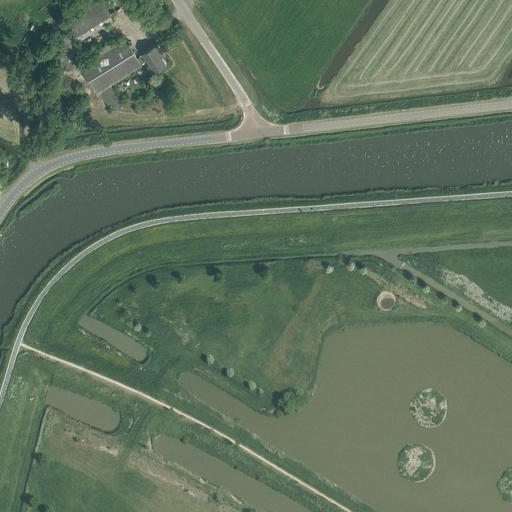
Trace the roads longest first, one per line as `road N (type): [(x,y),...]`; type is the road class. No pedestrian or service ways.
road 1 (tertiary): [(0,214),(36,172),(61,160),(261,132)]
road 2 (tertiary): [(261,132),(511,105)]
road 3 (unclassified): [(261,132),(176,0)]
